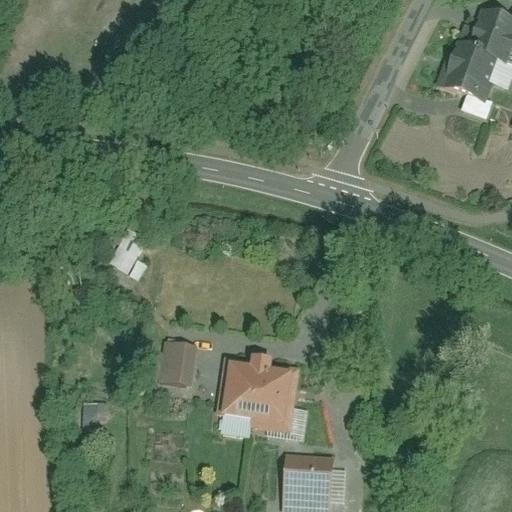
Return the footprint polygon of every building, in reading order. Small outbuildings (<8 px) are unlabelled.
[(456,53),(436,113),(485,130),(491,112),(482,109),(490,85),(502,89),(506,79),(511,81),(511,20),(507,32),(478,22),(467,56),(456,53)] [(126,232),(100,270),(134,293),(146,274),(133,265),(146,245),(126,232)] [(159,345),(153,393),(184,397),(190,349),(159,345)] [(221,367),(211,434),(285,445),(295,378),(221,367)] [(83,405),(83,435),(97,436),(97,421),(107,421),(107,405),(83,405)] [(283,464),(279,511),(327,511),(331,467),(283,464)]
